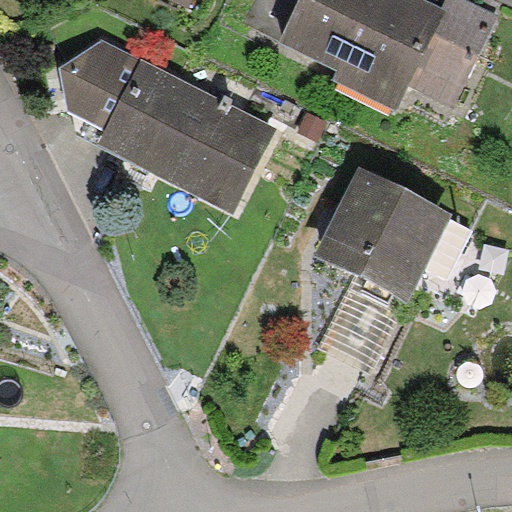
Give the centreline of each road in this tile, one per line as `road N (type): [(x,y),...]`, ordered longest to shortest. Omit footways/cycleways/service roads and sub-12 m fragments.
road 1 (residential): [(181,511),(176,480),(120,360),(31,191)]
road 2 (residential): [(289,511),(511,477)]
